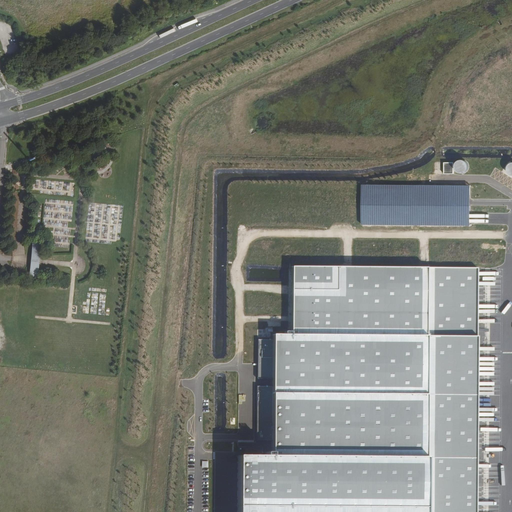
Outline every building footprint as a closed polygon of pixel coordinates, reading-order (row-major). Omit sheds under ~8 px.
[(470,162),(445,162),(445,174),(470,174),(470,162)] [(488,222),(494,224),(496,217),(489,216),(488,222)] [(31,255),(39,255),(40,244),(33,243),(31,255)] [(30,267),(38,268),(39,255),(31,255),(30,267)] [(276,329),(274,452),(242,452),(240,511),(475,511),(479,263),(302,261),(301,330),(276,329)] [(29,278),(37,279),(38,268),(30,267),(29,278)]
